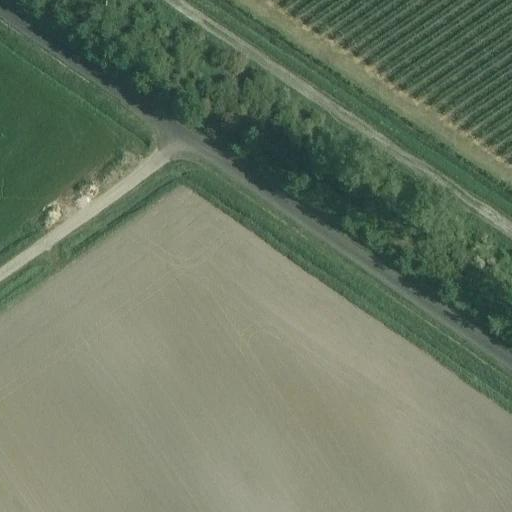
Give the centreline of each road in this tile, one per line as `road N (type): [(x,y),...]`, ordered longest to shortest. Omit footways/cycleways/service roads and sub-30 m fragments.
road 1 (unclassified): [(511,363),(179,137)]
road 2 (unclassified): [(0,275),(167,156),(179,137)]
road 3 (unclassified): [(179,137),(0,12)]
